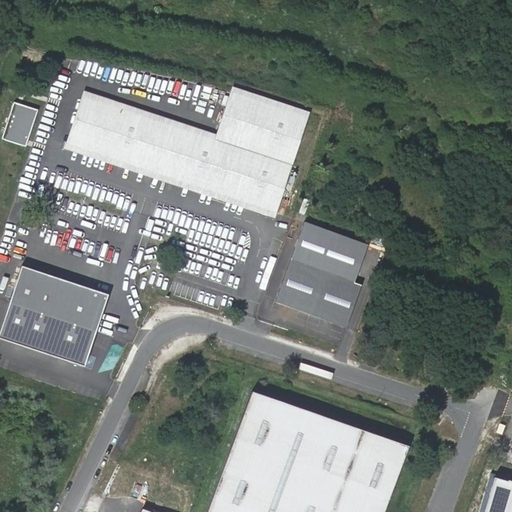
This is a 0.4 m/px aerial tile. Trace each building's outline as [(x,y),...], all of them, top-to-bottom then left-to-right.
[(275,216),(310,112),(234,87),(219,134),(86,91),(67,149),(275,216)] [(39,111),(15,103),(3,139),(27,147),(39,111)] [(348,328),(363,285),(358,283),(372,244),(306,221),(277,302),(348,328)] [(277,255),(280,242),(274,241),(271,254),(277,255)] [(111,296),(25,267),(2,337),(87,366),(111,296)] [(385,511),(409,445),(253,389),(208,511),(385,511)] [(511,511),(511,482),(491,477),(481,511),(511,511)]
